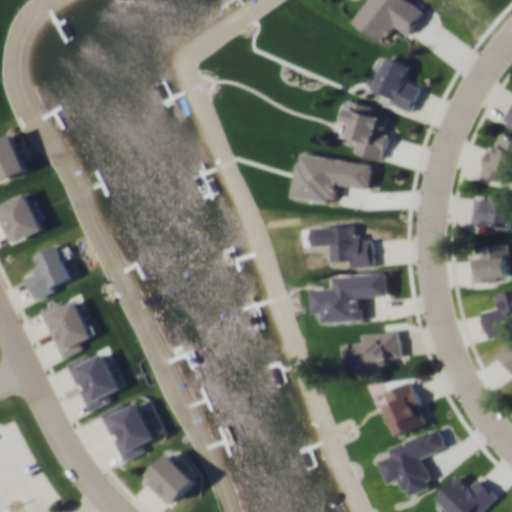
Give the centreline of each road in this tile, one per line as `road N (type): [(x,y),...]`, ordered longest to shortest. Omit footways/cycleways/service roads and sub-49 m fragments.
road 1 (residential): [(511,445),(473,395),(442,313),(433,228),(444,155),(470,89),(511,36)]
road 2 (residential): [(25,370),(72,454),(119,511)]
